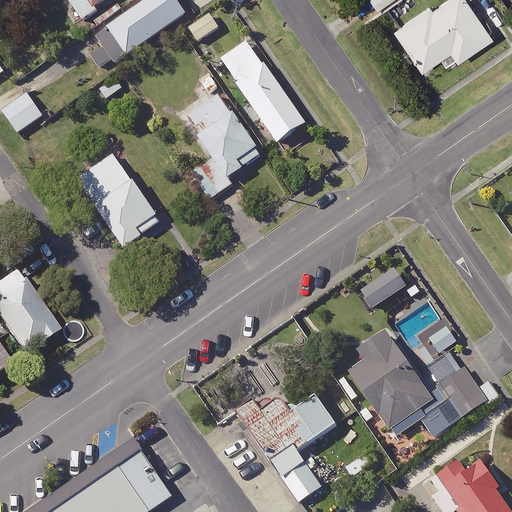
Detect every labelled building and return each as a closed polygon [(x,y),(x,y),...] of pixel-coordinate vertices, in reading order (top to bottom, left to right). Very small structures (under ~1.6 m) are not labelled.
[(107,0),(67,0),(81,19),(107,0)] [(187,17),(175,0),(152,0),(95,40),(104,54),(95,60),(100,68),(111,60),(115,66),(187,17)] [(493,36),(469,0),(442,0),(434,5),(432,2),(395,26),(423,68),(442,56),(448,66),(493,36)] [(69,25),(56,9),(43,19),(56,35),(69,25)] [(307,127),(249,42),(221,61),(279,146),(307,127)] [(209,74),(198,82),(209,97),(220,89),(209,74)] [(98,90),(108,103),(124,90),(115,78),(98,90)] [(44,117),(29,95),(4,113),(19,135),(44,117)] [(263,157),(221,95),(189,117),(216,158),(192,174),(210,202),(232,187),(228,180),(263,157)] [(161,224),(115,156),(79,181),(125,249),(161,224)] [(60,333),(18,270),(0,282),(0,318),(25,356),(41,346),(60,333)] [(419,378),(388,333),(360,352),(367,363),(351,374),(396,440),(426,419),(438,436),(486,404),(453,355),(419,378)] [(0,373),(11,366),(0,350),(0,373)] [(289,413),(273,389),(238,413),(300,505),(323,489),(299,453),(337,427),(316,395),(289,413)] [(143,511),(152,506),(114,453),(45,502),(52,511),(50,511),(143,511)] [(499,488),(482,463),(466,473),(458,461),(437,476),(462,511),(510,511),(495,490),(499,488)]
